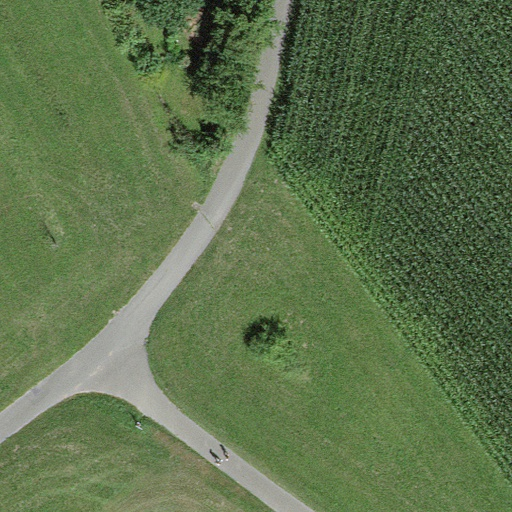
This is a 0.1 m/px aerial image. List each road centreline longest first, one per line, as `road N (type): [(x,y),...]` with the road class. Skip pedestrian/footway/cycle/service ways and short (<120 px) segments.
road 1 (residential): [(274,0),(246,111),(203,210),(94,367),(0,426)]
road 2 (track): [(94,367),(286,511)]
